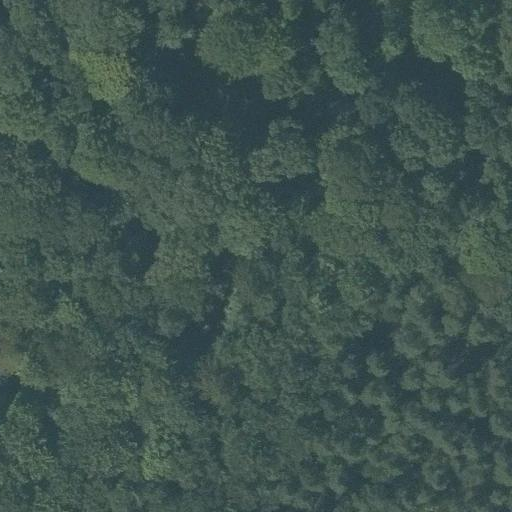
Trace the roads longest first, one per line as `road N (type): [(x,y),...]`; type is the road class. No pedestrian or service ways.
road 1 (track): [(232,149),(232,215),(208,308),(164,381),(40,511)]
road 2 (unknown): [(232,149),(81,331),(0,383)]
road 3 (track): [(200,0),(232,149)]
